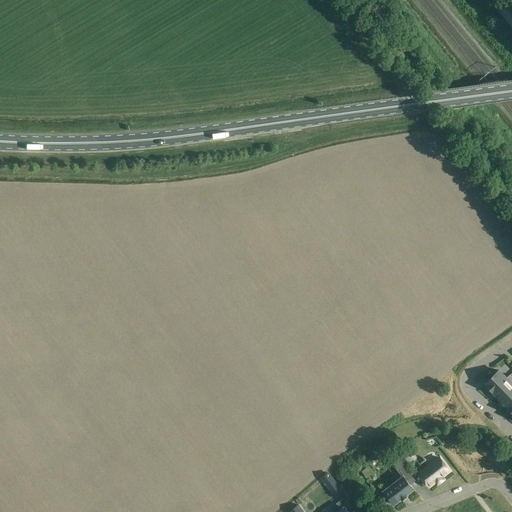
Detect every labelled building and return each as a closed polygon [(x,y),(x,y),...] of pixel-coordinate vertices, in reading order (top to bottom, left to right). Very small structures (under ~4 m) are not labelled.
[(499,371),(485,384),(492,392),(506,378),(499,371)] [(506,378),(492,392),(500,400),(511,387),(511,377),(510,375),(506,378)] [(511,403),(511,387),(500,400),(508,407),(511,403)] [(439,458),(418,474),(428,487),(449,471),(439,458)] [(375,461),(361,471),(367,479),(380,468),(375,461)] [(403,477),(384,491),(394,505),(400,500),(401,500),(407,495),(414,489),(407,481),(413,477),(404,466),(398,470),(403,477)] [(335,483),(329,488),(336,498),(343,493),(335,483)] [(339,511),(338,511),(348,511),(347,510),(352,507),(344,497),(334,505),(339,511)]
